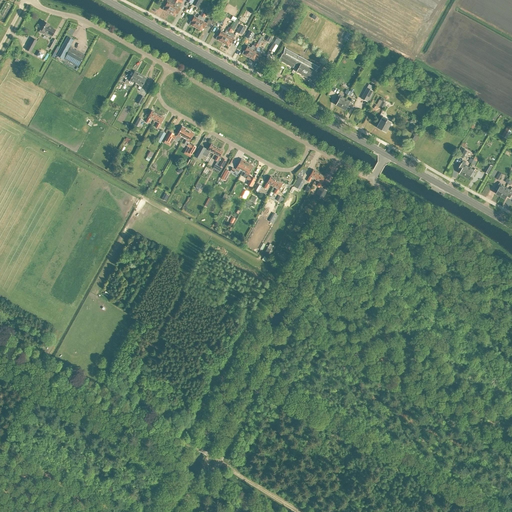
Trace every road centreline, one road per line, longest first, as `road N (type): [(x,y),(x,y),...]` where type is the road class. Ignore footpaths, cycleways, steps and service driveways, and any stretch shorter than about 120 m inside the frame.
road 1 (unclassified): [(372,179),(374,210),(326,262),(190,511)]
road 2 (primary): [(386,154),(106,0)]
road 3 (track): [(262,380),(499,511)]
road 4 (track): [(288,275),(157,511)]
road 5 (track): [(0,338),(194,446)]
road 6 (unclassified): [(310,145),(294,169),(274,167),(167,108),(158,89),(168,68)]
road 7 (track): [(374,175),(511,261)]
road 8 (unclassified): [(310,145),(168,68)]
road 9 (unclassified): [(168,68),(30,0)]
road 10 (primary): [(511,226),(386,154)]
